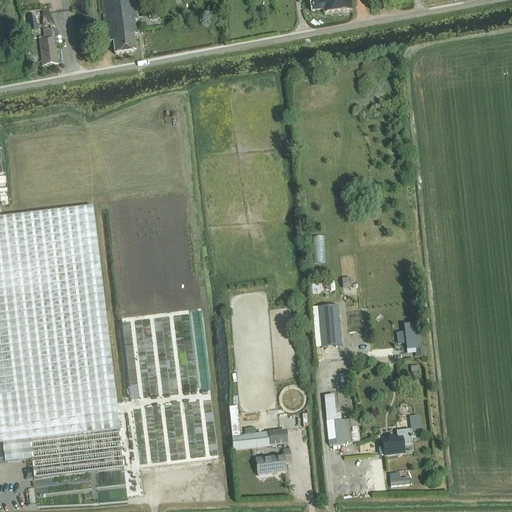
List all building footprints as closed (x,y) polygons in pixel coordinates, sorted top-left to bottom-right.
[(100,0),(106,44),(113,43),(115,56),(136,53),(134,36),(137,36),(136,26),(137,26),(137,22),(138,22),(135,0),(100,0)] [(350,0),(315,0),(316,3),(310,3),(311,13),(323,11),(324,15),(352,11),(350,0)] [(54,38),(53,33),(58,33),(49,15),(49,10),(36,12),(38,28),(50,26),(51,33),(40,35),(40,39),(39,39),(42,65),(45,65),(46,67),(55,66),(55,63),(57,63),(54,38)] [(151,13),(149,20),(158,22),(160,15),(151,13)] [(28,33),(38,32),(36,16),(26,18),(28,33)] [(0,460),(5,460),(5,463),(32,460),(34,480),(124,470),(119,431),(93,208),(2,218),(0,218),(0,460)] [(325,236),(314,237),(316,262),(327,262),(325,236)] [(350,279),(342,279),(343,288),(343,290),(351,290),(350,279)] [(324,293),(323,284),(313,284),(313,294),(324,293)] [(338,307),(318,308),(321,349),(341,347),(338,307)] [(416,325),(404,326),(407,351),(419,349),(416,325)] [(326,417),(335,416),(334,407),(326,408),(326,417)] [(419,417),(409,418),(411,431),(421,430),(419,417)] [(329,447),(343,445),(341,421),(327,423),(329,447)] [(233,452),(285,445),(283,431),(231,438),(233,452)] [(397,439),(382,441),(383,448),(384,455),(384,457),(404,454),(403,447),(412,446),(410,431),(396,432),(397,439)] [(285,464),(291,463),(289,451),(283,452),(284,457),(256,461),(258,476),(286,473),(285,464)] [(378,473),(379,486),(385,486),(384,462),(375,462),(375,473),(378,473)] [(399,475),(390,476),(391,488),(409,486),(409,479),(400,480),(399,475)]
